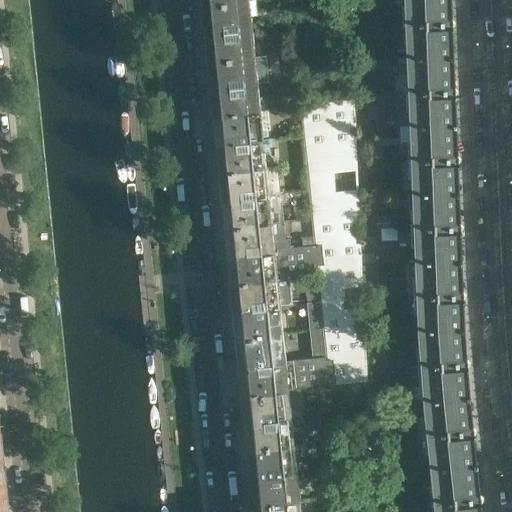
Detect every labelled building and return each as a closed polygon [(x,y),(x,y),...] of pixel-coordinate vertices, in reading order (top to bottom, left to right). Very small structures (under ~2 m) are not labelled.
[(291,13),(289,0),(280,0),(275,1),(276,14),(291,13)] [(451,22),(450,0),(406,0),(408,23),(451,22)] [(254,40),(253,29),(251,17),(259,16),(258,2),(245,3),(205,7),(210,61),(250,57),(248,41),(254,40)] [(453,55),(451,22),(408,23),(409,57),(453,55)] [(454,89),(453,55),(409,57),(410,91),(454,89)] [(259,96),(258,84),(257,73),(252,73),(250,57),(210,61),(216,116),(256,112),(254,96),(259,96)] [(301,107),(298,80),(283,82),(285,109),(301,107)] [(456,123),(454,89),(410,91),(412,125),(456,123)] [(359,214),(355,128),(354,102),(301,107),(312,219),(359,214)] [(265,149),(264,139),(263,130),(258,131),(257,112),(256,112),(216,116),(221,172),(262,168),(260,149),(265,149)] [(457,157),(456,123),(412,125),(413,159),(457,157)] [(458,191),(457,157),(413,159),(415,193),(458,191)] [(270,204),(269,195),(269,186),(264,186),(262,168),(221,172),(227,227),(268,223),(266,205),(270,204)] [(460,225),(458,191),(415,193),(416,227),(460,225)] [(368,381),(363,298),(359,214),(312,219),(329,385),(368,381)] [(276,260),(275,250),(274,241),(270,241),(268,223),(227,227),(233,283),(273,278),(271,260),(276,260)] [(461,259),(460,225),(416,227),(417,261),(461,259)] [(462,293),(461,259),(417,261),(419,295),(462,293)] [(282,315),(281,306),(280,296),(275,297),(273,278),(233,283),(238,338),(279,334),(277,315),(282,315)] [(464,328),(462,293),(419,295),(420,323),(421,331),(464,328)] [(467,361),(464,328),(421,331),(423,365),(467,361)] [(287,370),(286,361),(285,352),(281,352),(279,334),(238,338),(244,394),(284,390),(285,389),(283,371),(287,370)] [(469,395),(467,361),(423,365),(426,399),(469,395)] [(293,428),(292,416),(290,404),(285,405),(284,390),(244,394),(249,449),(289,445),(288,429),(293,428)] [(473,429),(469,395),(426,399),(430,433),(473,429)] [(476,462),(473,429),(430,433),(433,467),(476,462)] [(298,484),(297,472),(296,459),(291,460),(289,445),(249,449),(255,504),(295,500),(293,484),(298,484)] [(480,495),(476,462),(433,467),(437,500),(480,495)] [(0,511),(8,511),(5,487),(0,487),(0,511)] [(481,511),(481,509),(480,495),(437,500),(437,511),(481,511)] [(295,511),(295,500),(255,504),(255,511),(295,511)]
